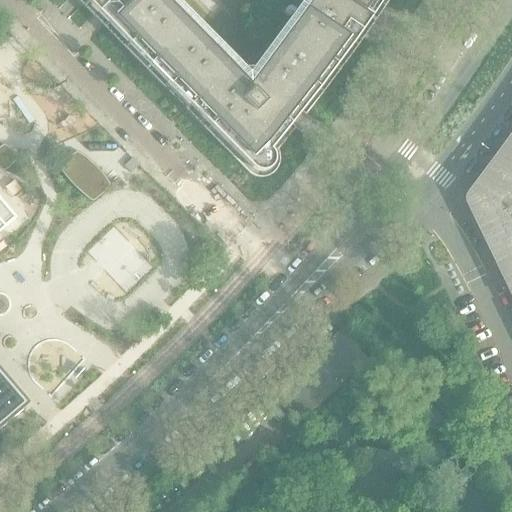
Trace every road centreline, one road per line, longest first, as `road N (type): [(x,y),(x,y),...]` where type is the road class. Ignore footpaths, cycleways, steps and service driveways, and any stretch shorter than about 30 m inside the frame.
road 1 (residential): [(54,511),(306,276)]
road 2 (residential): [(235,226),(10,0)]
road 3 (residential): [(511,0),(389,166)]
road 4 (residential): [(511,354),(426,196)]
road 5 (residential): [(306,276),(426,196)]
road 6 (residential): [(426,196),(511,86)]
road 7 (residential): [(389,166),(306,276)]
